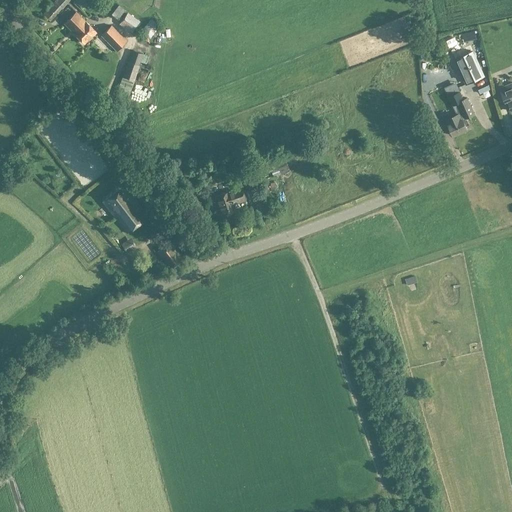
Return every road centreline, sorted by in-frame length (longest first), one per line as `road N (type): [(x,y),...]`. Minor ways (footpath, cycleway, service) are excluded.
road 1 (track): [(308,511),(383,488),(292,234)]
road 2 (tertiary): [(218,261),(211,241),(12,20)]
road 3 (tertiary): [(218,261),(511,146)]
road 4 (tertiary): [(0,394),(43,344),(218,261)]
